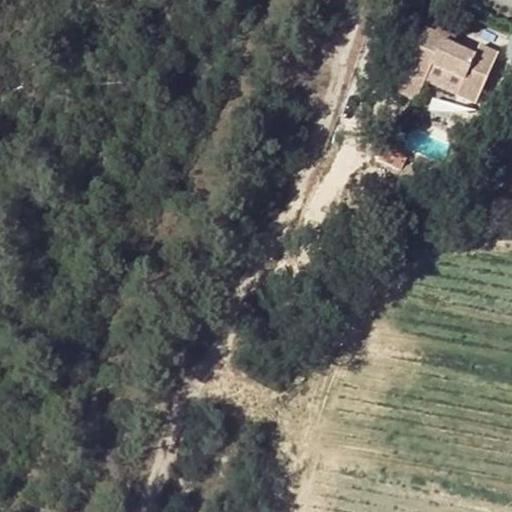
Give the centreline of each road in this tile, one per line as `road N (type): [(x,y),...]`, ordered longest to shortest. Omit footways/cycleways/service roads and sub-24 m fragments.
road 1 (track): [(138,511),(199,376),(307,416),(327,359),(397,268),(429,241),(460,233),(511,243)]
road 2 (track): [(357,0),(304,182),(199,376)]
